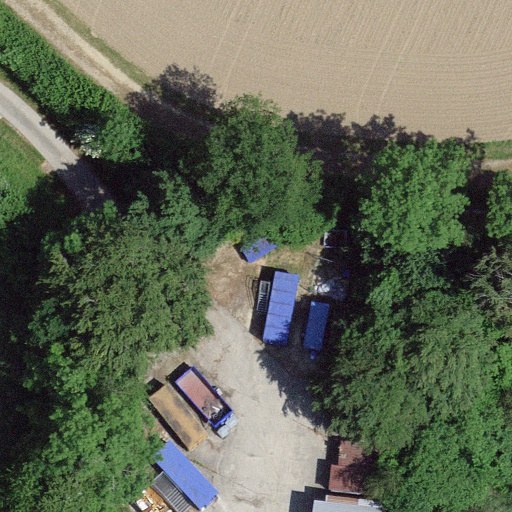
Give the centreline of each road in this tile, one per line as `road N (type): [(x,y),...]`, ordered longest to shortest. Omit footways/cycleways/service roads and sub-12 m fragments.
road 1 (track): [(24,0),(179,130),(222,147),(387,168),(511,167)]
road 2 (track): [(0,105),(232,334),(244,511)]
